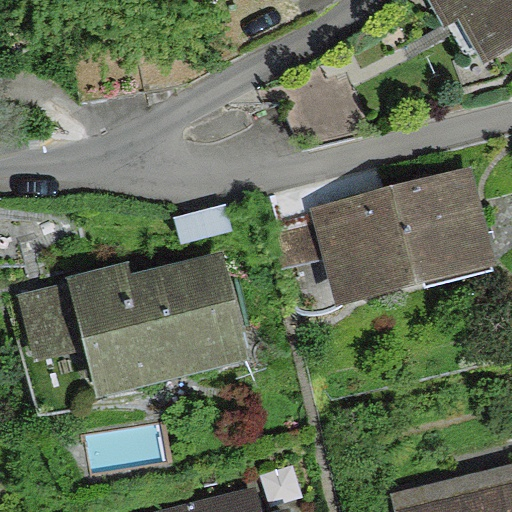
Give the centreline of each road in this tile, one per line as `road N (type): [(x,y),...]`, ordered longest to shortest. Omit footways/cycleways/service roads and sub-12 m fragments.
road 1 (residential): [(104,155),(178,175),(260,175),(511,112)]
road 2 (residential): [(361,0),(104,155)]
